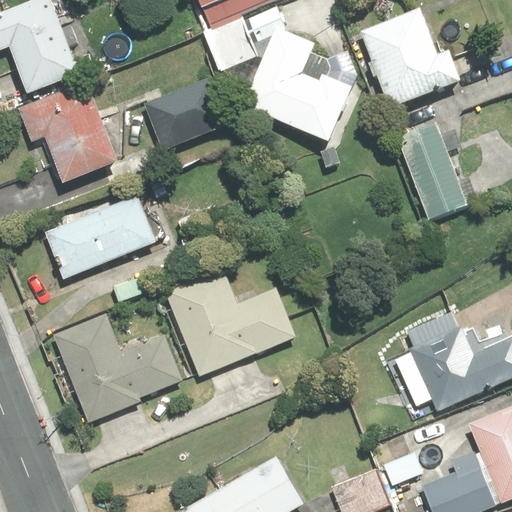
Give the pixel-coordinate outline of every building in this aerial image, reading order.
[(61,0),(22,0),(0,9),(0,55),(18,48),(36,95),(91,73),(61,0)] [(207,0),(215,19),(268,0),(207,0)] [(428,0),(364,25),(396,108),(460,83),(428,0)] [(279,24),(248,104),(341,139),(363,82),(318,65),(327,43),(279,24)] [(148,103),(168,152),(237,124),(216,75),(148,103)] [(96,79),(23,108),(38,148),(53,142),(70,184),(129,161),(96,79)] [(443,117),(399,133),(427,210),(471,194),(443,117)] [(144,192),(52,229),(73,279),(164,242),(144,192)] [(242,259),(223,206),(180,221),(198,274),(242,259)] [(232,264),(168,290),(203,376),(304,336),(284,287),(247,302),(232,264)] [(395,358),(419,411),(440,401),(445,412),(511,382),(511,339),(485,352),(466,307),(412,331),(419,347),(395,358)] [(115,311),(59,333),(94,418),(190,380),(171,332),(130,348),(115,311)] [(429,487),(439,511),(481,511),(511,499),(511,409),(473,425),(480,442),(454,453),(463,473),(429,487)] [(284,452),(179,511),(294,511),(313,501),(284,452)] [(382,465),(334,484),(345,511),(375,511),(398,503),(382,465)]
